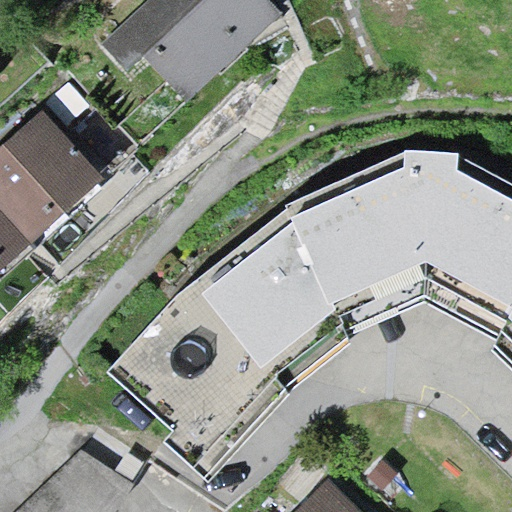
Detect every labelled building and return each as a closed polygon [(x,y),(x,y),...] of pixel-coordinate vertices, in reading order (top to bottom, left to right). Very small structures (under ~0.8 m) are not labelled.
[(275,11),(265,0),(123,0),(100,19),(169,100),(275,11)] [(0,259),(120,153),(45,69),(0,109),(0,259)] [(196,272),(109,367),(225,471),(370,334),(430,301),(511,371),(511,180),(462,155),(374,154),(262,229),(196,272)] [(90,450),(27,511),(117,511),(135,495),(90,450)] [(362,511),(329,479),(296,511),(362,511)]
